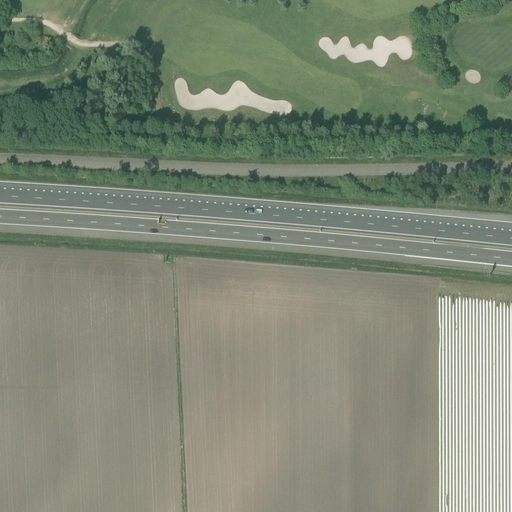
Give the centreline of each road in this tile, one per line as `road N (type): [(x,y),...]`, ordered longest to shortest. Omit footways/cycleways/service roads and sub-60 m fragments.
road 1 (motorway): [(0,217),(511,259)]
road 2 (motorway): [(511,236),(0,196)]
road 3 (unclassified): [(511,168),(0,158)]
road 4 (track): [(83,0),(67,34),(85,55),(63,81),(0,93)]
